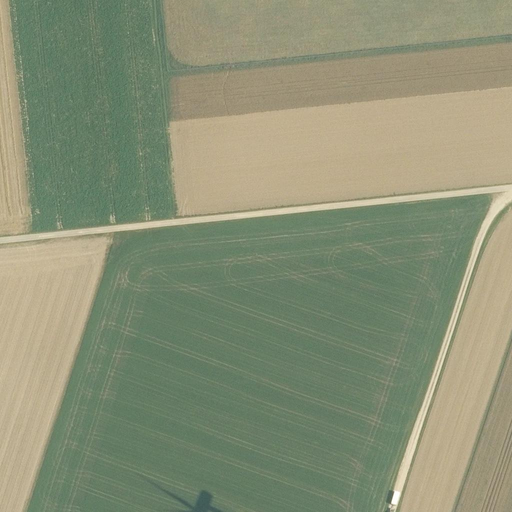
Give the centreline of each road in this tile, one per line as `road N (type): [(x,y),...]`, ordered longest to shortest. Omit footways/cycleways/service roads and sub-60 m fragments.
road 1 (track): [(511,188),(0,241)]
road 2 (track): [(388,511),(496,189)]
road 3 (track): [(152,0),(174,223)]
